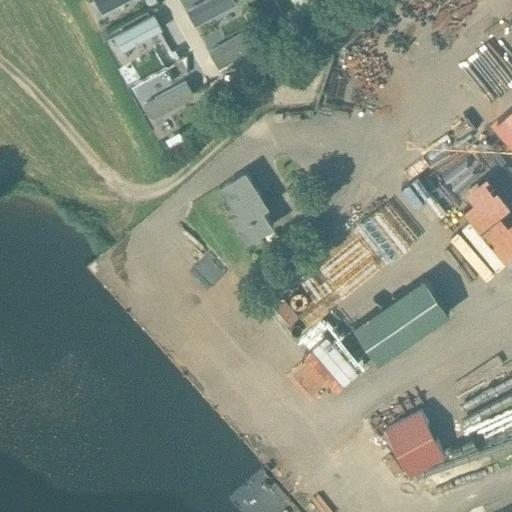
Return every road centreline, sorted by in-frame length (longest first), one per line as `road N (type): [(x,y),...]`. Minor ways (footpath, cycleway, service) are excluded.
road 1 (track): [(168,185),(127,190),(99,173),(0,63)]
road 2 (unclassified): [(374,0),(252,110)]
